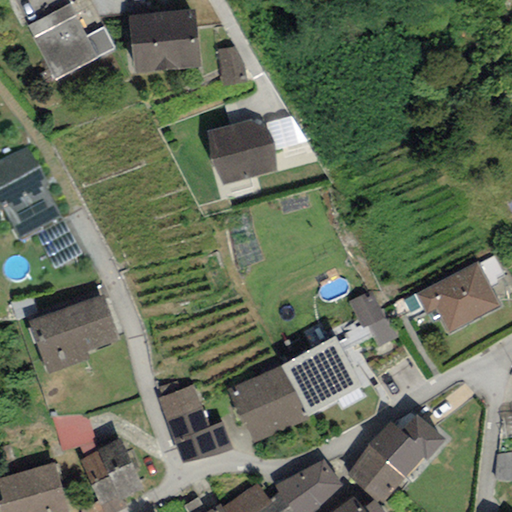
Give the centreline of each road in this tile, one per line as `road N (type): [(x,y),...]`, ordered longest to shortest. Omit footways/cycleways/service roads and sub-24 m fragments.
road 1 (residential): [(493,354),(334,444),(283,461),(231,463),(128,511)]
road 2 (residential): [(484,506),(493,354)]
